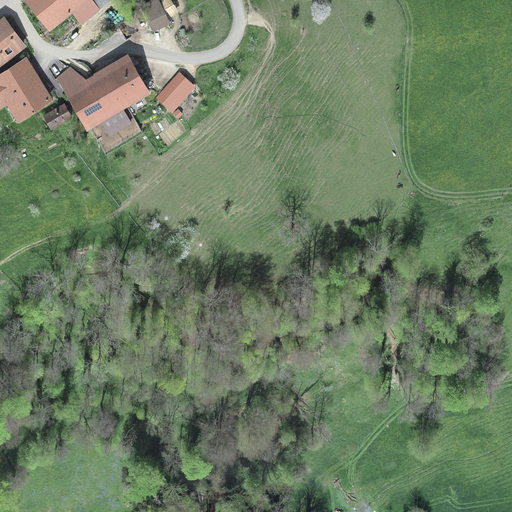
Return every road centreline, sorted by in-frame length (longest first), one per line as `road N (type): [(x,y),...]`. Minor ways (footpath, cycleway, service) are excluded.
road 1 (unclassified): [(127,49),(216,54),(237,32),(234,0)]
road 2 (residential): [(15,4),(40,45),(74,54),(127,49)]
